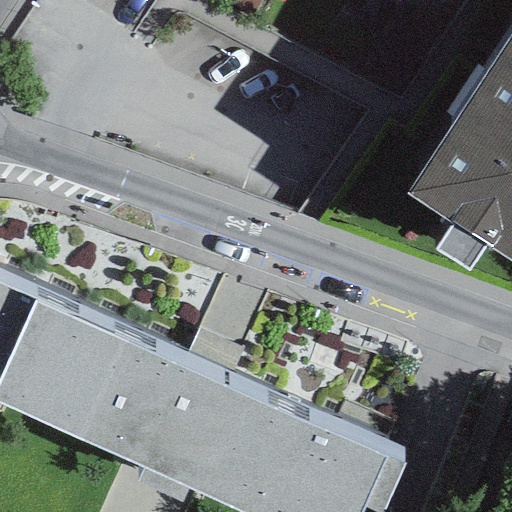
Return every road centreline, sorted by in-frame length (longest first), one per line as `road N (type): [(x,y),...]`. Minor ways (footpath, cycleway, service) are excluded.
road 1 (residential): [(0,145),(511,350)]
road 2 (unknown): [(130,201),(239,67)]
